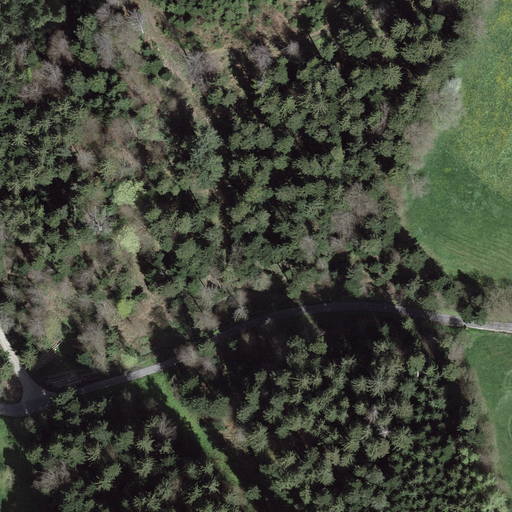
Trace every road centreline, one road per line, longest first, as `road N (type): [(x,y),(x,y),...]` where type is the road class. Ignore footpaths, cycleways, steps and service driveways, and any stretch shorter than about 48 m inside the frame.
road 1 (unclassified): [(0,407),(23,408),(138,374),(284,310),(354,304),(511,326)]
road 2 (track): [(143,0),(151,33),(166,51),(190,58),(242,45),(299,46),(383,0)]
